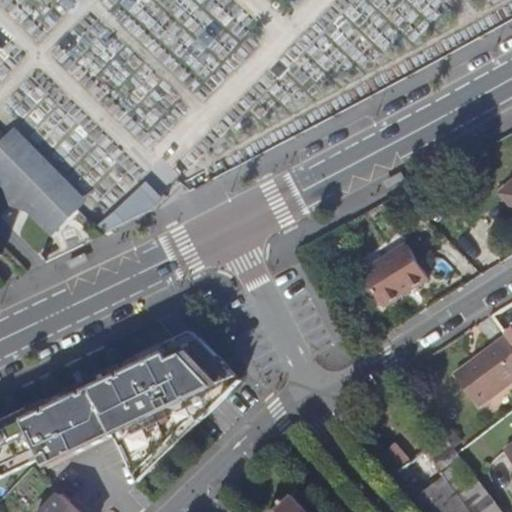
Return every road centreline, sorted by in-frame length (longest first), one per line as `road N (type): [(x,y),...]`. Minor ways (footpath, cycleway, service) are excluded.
road 1 (primary): [(511,77),(231,227)]
road 2 (primary): [(231,227),(0,340)]
road 3 (residential): [(511,280),(312,395)]
road 4 (residential): [(312,395),(279,411),(165,511)]
road 5 (residential): [(231,227),(312,395)]
road 6 (residential): [(312,395),(334,446),(387,511)]
